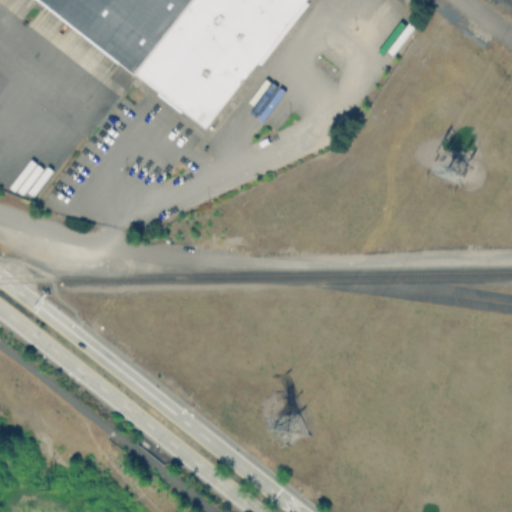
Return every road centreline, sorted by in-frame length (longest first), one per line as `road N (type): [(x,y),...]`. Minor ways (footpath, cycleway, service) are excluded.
road 1 (primary): [(299,511),(0,279)]
road 2 (primary): [(0,310),(257,511)]
